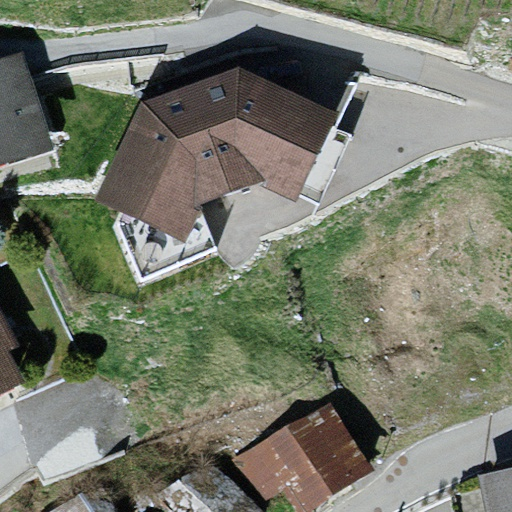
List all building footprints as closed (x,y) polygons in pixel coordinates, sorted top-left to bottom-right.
[(21,53),(0,59),(0,170),(55,152),(21,53)] [(245,77),(147,111),(106,204),(209,249),(227,209),(275,197),(330,220),(369,130),(245,77)] [(0,298),(0,401),(43,379),(0,298)] [(293,506),(358,474),(329,416),(264,448),(293,506)] [(511,511),(511,480),(495,484),(499,511),(511,511)]
